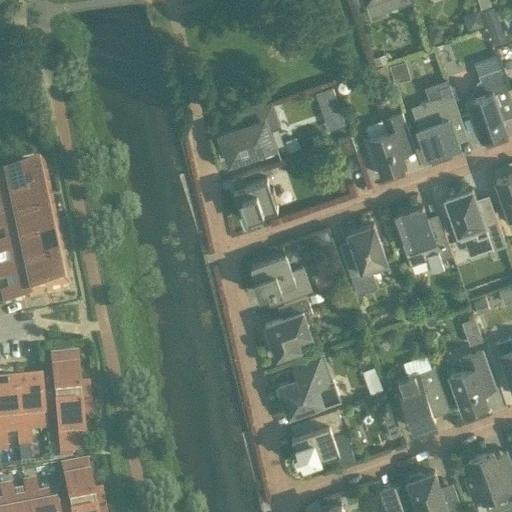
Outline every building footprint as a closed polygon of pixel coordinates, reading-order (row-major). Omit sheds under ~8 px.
[(378,0),(382,9),(406,0),(378,0)] [(480,8),(492,44),(504,40),(492,4),(480,8)] [(477,8),(461,11),(465,27),(480,23),(477,8)] [(425,31),(429,42),(441,38),(437,27),(425,31)] [(373,57),(375,64),(387,60),(384,53),(373,57)] [(390,64),(394,80),(408,76),(403,60),(390,64)] [(373,85),(390,80),(385,63),(368,68),(373,85)] [(505,126),(490,84),(505,79),(500,66),(478,73),(480,80),(478,81),(473,92),(473,94),(467,97),(480,135),(487,132),(490,135),(498,132),(498,128),(505,126)] [(458,143),(449,118),(460,114),(451,90),(410,104),(427,153),(458,143)] [(276,147),(270,130),(279,126),(271,102),(243,112),(247,123),(220,133),(230,160),(265,148),(265,151),(276,147)] [(324,117),(328,129),(345,123),(341,111),(324,117)] [(363,138),(374,171),(381,169),(381,170),(405,161),(398,141),(411,137),(402,111),(388,115),(392,127),(369,135),(369,136),(363,138)] [(364,131),(388,124),(385,115),(362,122),(364,131)] [(351,134),(337,139),(342,154),(356,149),(351,134)] [(0,207),(0,206),(0,204),(46,194),(41,170),(0,178),(0,207)] [(511,223),(511,172),(496,178),(511,223)] [(272,186),(270,187),(267,177),(233,188),(244,219),(277,207),(274,197),(276,196),(272,186)] [(472,186),(445,196),(459,238),(475,232),(476,237),(487,233),(492,248),(506,243),(494,210),(482,214),(472,186)] [(5,228),(51,218),(46,194),(0,204),(0,206),(0,207),(3,220),(0,220),(0,231),(5,231),(5,228)] [(441,258),(452,254),(444,229),(432,233),(422,204),(397,213),(403,228),(398,230),(409,264),(427,257),(431,269),(443,265),(441,258)] [(10,251),(56,241),(51,218),(5,228),(5,231),(8,243),(0,245),(0,256),(10,254),(10,251)] [(374,277),(370,266),(387,260),(373,222),(347,231),(355,252),(344,256),(354,284),(374,277)] [(15,275),(61,265),(56,241),(10,251),(10,254),(13,267),(0,269),(0,280),(15,278),(15,275)] [(310,288),(302,266),(291,270),(285,253),(251,265),(256,277),(254,278),(259,293),(272,288),(273,290),(276,289),(280,299),(310,288)] [(21,299),(67,289),(61,265),(15,275),(15,278),(18,290),(2,294),(4,304),(21,301),(21,299)] [(339,282),(334,269),(314,276),(319,290),(339,282)] [(320,291),(309,294),(312,301),(322,298),(320,291)] [(276,356),(300,347),(297,338),(311,334),(304,314),(312,312),(306,294),(283,302),(287,315),(264,323),(276,356)] [(473,299),(477,312),(489,308),(485,295),(473,299)] [(465,330),(469,340),(481,336),(477,326),(465,330)] [(511,334),(495,340),(501,357),(499,361),(503,371),(507,372),(511,387),(511,334)] [(477,409),(476,405),(487,401),(477,375),(489,371),(481,348),(460,355),(464,367),(449,372),(450,374),(447,376),(450,387),(454,385),(462,410),(465,409),(466,413),(477,409)] [(288,413),(321,401),(322,404),(320,404),(321,406),(340,399),(340,397),(339,398),(332,379),(328,380),(319,355),(293,365),(297,377),(278,384),(288,413)] [(55,394),(43,395),(44,408),(81,404),(77,356),(51,359),(55,394)] [(434,365),(396,379),(402,395),(391,399),(396,415),(407,411),(413,427),(435,420),(431,409),(448,402),(434,365)] [(367,382),(370,392),(382,388),(378,378),(367,382)] [(22,434),(18,434),(20,450),(31,449),(29,433),(46,431),(45,420),(44,408),(43,395),(42,384),(17,386),(22,434)] [(22,434),(17,386),(0,387),(0,451),(7,451),(5,435),(18,434),(22,434)] [(81,404),(44,408),(45,420),(57,419),(60,454),(86,452),(81,404)] [(340,457),(352,453),(336,406),(309,416),(313,427),(291,435),(296,449),(293,450),(296,459),(299,458),(301,463),(337,451),(340,457)] [(399,429),(395,418),(386,422),(390,432),(399,429)] [(505,489),(508,496),(511,494),(511,467),(505,449),(494,453),(492,448),(467,458),(472,472),(465,475),(472,496),(480,493),(481,498),(505,489)] [(68,503),(57,506),(58,511),(89,511),(96,511),(87,464),(62,469),(68,503)] [(407,479),(418,511),(433,511),(446,508),(447,511),(462,511),(452,481),(439,485),(433,469),(407,479)] [(58,511),(57,506),(54,494),(37,498),(34,482),(23,484),(26,500),(30,499),(32,511),(58,511)] [(403,511),(393,484),(379,489),(387,511),(403,511)] [(7,504),(8,511),(32,511),(30,499),(26,500),(14,502),(11,486),(0,488),(0,489),(3,504),(7,504)] [(313,511),(344,511),(341,502),(313,511)]
